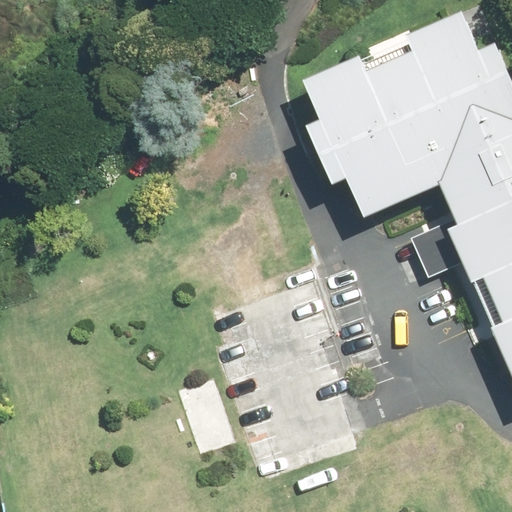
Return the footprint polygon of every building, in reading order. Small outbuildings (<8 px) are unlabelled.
[(511,39),(498,5),(314,80),(334,128),(322,133),(344,187),(362,180),(376,214),(457,181),(477,228),(460,234),(509,354),(511,360),(511,39)] [(182,135),(191,157),(238,138),(229,116),(182,135)] [(191,157),(172,164),(182,190),(201,183),(191,157)] [(0,407),(8,429),(1,431),(29,511),(469,511),(462,491),(485,483),(457,402),(372,432),(352,376),(394,361),(378,317),(348,327),(326,263),(273,281),(268,266),(292,257),(263,173),(221,188),(225,199),(0,278),(0,369),(9,396),(0,399),(0,407)] [(409,255),(422,285),(461,268),(448,239),(409,255)]
